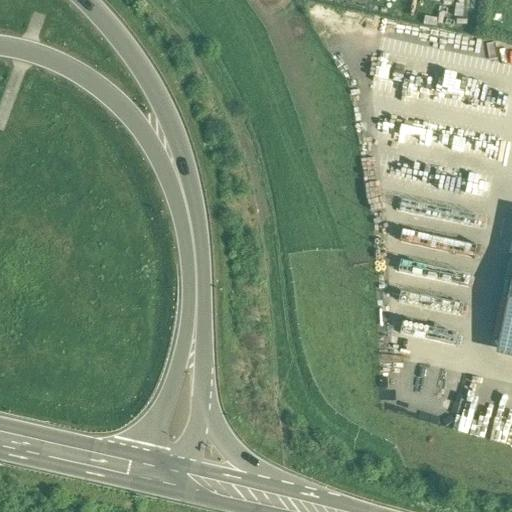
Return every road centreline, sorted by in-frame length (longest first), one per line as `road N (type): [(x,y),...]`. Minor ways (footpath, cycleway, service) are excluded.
road 1 (motorway): [(0,48),(65,67),(96,88),(139,133),(166,181),(184,257),(185,320),(143,474)]
road 2 (motorway): [(200,389),(202,280),(179,148),(130,47),(87,0)]
road 3 (motorway): [(314,511),(239,465),(215,438),(200,389)]
road 4 (secondary): [(143,474),(0,442)]
road 5 (secondary): [(297,511),(170,481)]
